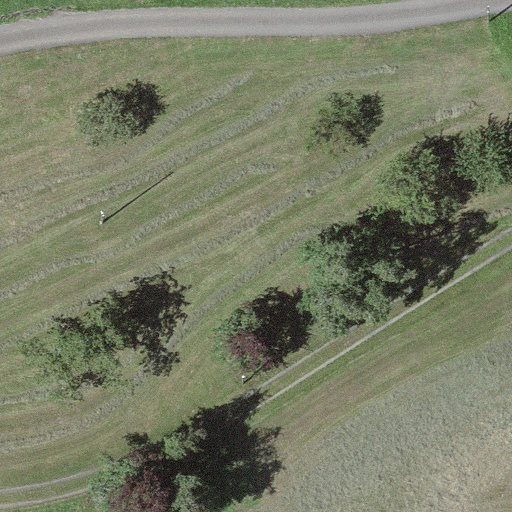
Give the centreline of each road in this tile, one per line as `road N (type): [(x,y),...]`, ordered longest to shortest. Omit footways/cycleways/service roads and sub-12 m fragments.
road 1 (track): [(511,243),(276,399),(117,473),(0,505)]
road 2 (track): [(0,38),(155,23),(382,18),(498,0)]
